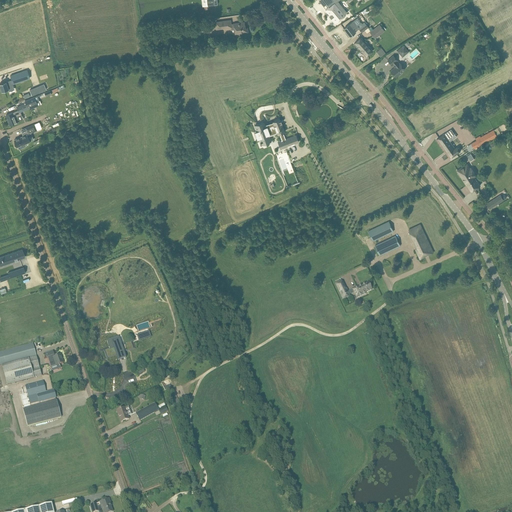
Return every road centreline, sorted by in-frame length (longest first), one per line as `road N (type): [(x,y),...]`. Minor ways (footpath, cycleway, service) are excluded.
road 1 (track): [(153,511),(205,483),(189,424),(205,373),(290,325),(348,331),(385,304),(388,283)]
road 2 (unclassified): [(129,511),(0,136)]
road 3 (tertiary): [(478,243),(287,0)]
road 4 (track): [(275,335),(310,349),(322,405),(364,433),(367,458),(329,511)]
road 5 (track): [(178,244),(221,364)]
